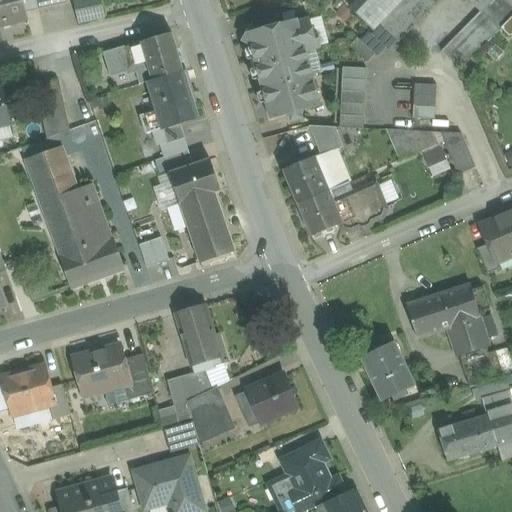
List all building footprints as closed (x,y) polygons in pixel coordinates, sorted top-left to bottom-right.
[(0,0),(0,27),(28,21),(26,13),(23,0),(0,0)] [(23,0),(26,13),(38,10),(35,0),(23,0)] [(65,0),(35,0),(38,10),(67,4),(65,0)] [(99,0),(73,0),(79,24),(104,19),(99,0)] [(359,0),(351,8),(390,47),(437,0),(359,0)] [(297,21),(259,31),(252,26),(243,42),(250,46),(254,61),(257,60),(259,67),(256,68),(262,89),(312,76),(306,52),(320,49),(316,32),(313,32),(309,19),(298,22),(297,21)] [(443,30),(430,42),(439,52),(452,39),(443,30)] [(172,34),(141,43),(153,82),(183,72),(172,34)] [(141,43),(103,54),(111,78),(126,73),(127,76),(136,73),(140,85),(148,82),(149,83),(153,82),(141,43)] [(367,69),(343,68),(342,80),(366,81),(367,69)] [(153,82),(149,83),(158,112),(163,131),(180,126),(198,120),(183,72),(153,82)] [(312,76),(262,89),(270,120),(287,116),(287,118),(303,114),(302,112),(321,107),(312,76)] [(58,80),(34,85),(40,111),(43,122),(46,138),(47,141),(52,138),(70,131),(58,80)] [(366,81),(342,80),(341,92),(365,93),(366,81)] [(416,83),(416,117),(437,118),(437,84),(416,83)] [(3,91),(0,91),(0,126),(11,124),(3,91)] [(365,93),(341,92),(341,104),(365,105),(365,93)] [(365,105),(341,104),(340,116),(364,117),(365,105)] [(158,112),(142,117),(148,136),(163,131),(158,112)] [(364,117),(340,116),(340,128),(364,129),(364,117)] [(43,122),(28,126),(32,141),(46,138),(43,122)] [(11,124),(0,126),(0,143),(14,140),(11,124)] [(180,126),(163,131),(167,144),(184,138),(180,126)] [(336,128),(309,127),(320,156),(321,157),(336,151),(343,148),(336,128)] [(474,170),(468,130),(445,133),(447,145),(428,148),(432,176),(474,170)] [(47,141),(19,151),(21,156),(51,145),(53,144),(54,143),(52,138),(47,141)] [(167,144),(161,146),(165,158),(189,151),(184,138),(167,144)] [(63,147),(25,160),(61,259),(99,245),(79,190),(63,147)] [(189,151),(165,158),(170,174),(194,166),(189,151)] [(350,183),(336,151),(321,157),(320,156),(315,158),(329,192),(330,191),(350,183)] [(165,158),(156,161),(162,177),(170,174),(165,158)] [(315,158),(283,171),(298,205),(329,192),(315,158)] [(194,166),(170,174),(174,184),(179,201),(180,204),(215,193),(221,191),(211,161),(194,166)] [(350,183),(330,191),(334,203),(354,194),(350,183)] [(174,184),(150,192),(156,209),(167,205),(179,201),(174,184)] [(92,185),(79,190),(99,245),(112,240),(92,185)] [(334,203),(343,225),(350,222),(354,230),(359,228),(363,230),(370,226),(372,223),(382,218),(386,210),(376,185),(354,194),(334,203)] [(329,192),(298,205),(312,238),(343,225),(334,203),(330,191),(329,192)] [(215,193),(180,204),(188,229),(200,264),(235,253),(215,193)] [(179,201),(167,205),(176,233),(188,229),(180,204),(179,201)] [(511,230),(505,215),(480,226),(496,265),(511,257),(511,230)] [(162,238),(139,246),(147,269),(169,261),(162,238)] [(99,245),(61,259),(72,288),(124,269),(114,239),(112,240),(99,245)] [(47,281),(28,288),(33,302),(52,295),(47,281)] [(483,282),(408,304),(417,334),(491,313),(483,282)] [(214,308),(185,316),(199,370),(230,361),(225,339),(223,339),(214,308)] [(398,344),(367,358),(387,400),(421,383),(398,344)] [(121,347),(74,360),(84,397),(133,384),(129,369),(127,370),(121,347)] [(45,368),(2,379),(12,415),(55,404),(45,368)] [(293,378),(256,392),(269,427),(308,412),(293,378)] [(492,418),(442,432),(451,462),(511,443),(511,405),(490,412),(492,418)] [(289,494),(295,511),(377,511),(366,487),(356,493),(349,473),(340,478),(333,460),(339,456),(332,439),(293,456),(307,487),(289,494)] [(210,511),(199,459),(141,477),(148,511),(160,511),(183,505),(184,511),(210,511)] [(121,511),(113,480),(85,487),(92,511),(121,511)] [(295,511),(289,494),(274,486),(247,499),(253,511),(295,511)] [(92,511),(85,487),(58,494),(63,511),(92,511)]
